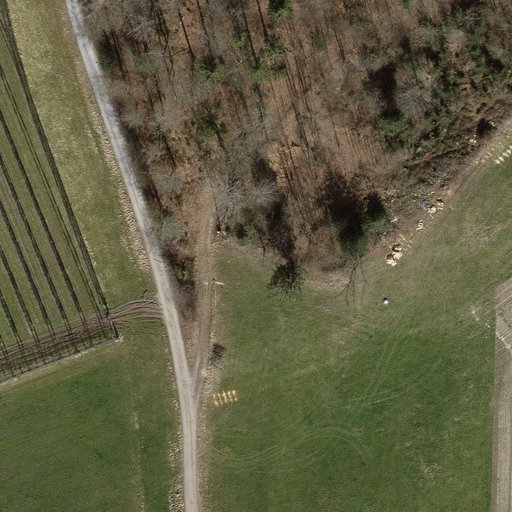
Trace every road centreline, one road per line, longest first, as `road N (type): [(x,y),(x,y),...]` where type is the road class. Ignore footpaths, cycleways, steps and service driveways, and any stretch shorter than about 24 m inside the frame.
road 1 (track): [(192,511),(188,418),(163,284),(72,0)]
road 2 (track): [(188,418),(208,229),(221,186),(309,74),(385,22)]
